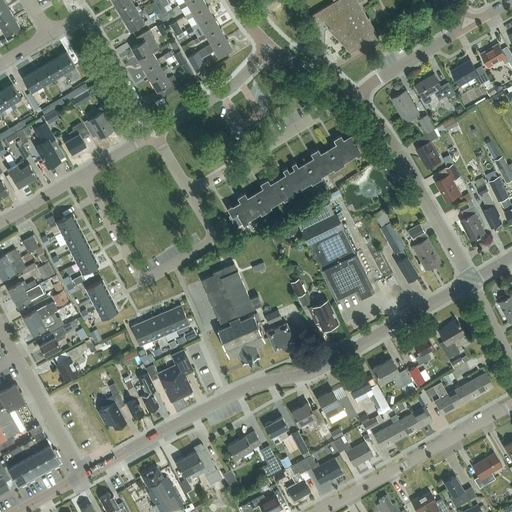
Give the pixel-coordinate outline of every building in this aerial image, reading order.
[(130,0),(112,0),(117,8),(130,0)] [(123,19),(138,10),(141,8),(138,3),(135,5),(131,0),(130,0),(117,8),(123,19)] [(169,14),(160,0),(154,0),(161,12),(157,14),(160,19),(169,14)] [(188,4),(192,11),(193,12),(206,4),(203,0),(189,0),(186,2),(185,0),(178,4),(181,8),(188,4)] [(328,28),(350,51),(378,35),(359,2),(361,0),(334,0),(334,1),(308,16),(314,25),(326,18),(332,24),(328,28)] [(0,23),(13,15),(7,4),(0,8),(0,23)] [(199,23),(213,15),(206,4),(193,12),(192,11),(185,15),(187,19),(194,15),(198,21),(199,23)] [(138,10),(123,19),(130,30),(147,20),(144,15),(141,16),(138,10)] [(0,29),(2,29),(6,35),(20,26),(13,15),(0,23),(0,29)] [(200,25),(204,32),(205,34),(219,26),(213,15),(199,23),(198,21),(191,26),(193,30),(200,25)] [(170,24),(176,34),(183,31),(176,20),(170,24)] [(162,35),(167,32),(162,23),(156,26),(162,35)] [(205,34),(204,32),(197,36),(200,40),(207,36),(211,43),(212,44),(225,36),(219,26),(205,34)] [(152,52),(159,48),(157,44),(150,48),(147,43),(155,38),(149,29),(136,36),(140,42),(131,47),(138,58),(151,50),(152,52)] [(225,36),(212,44),(211,43),(200,49),(204,56),(215,49),(218,55),(232,47),(225,36)] [(489,66),(502,58),(505,63),(511,59),(511,53),(508,46),(503,49),(499,43),(482,53),(489,66)] [(159,63),(166,58),(163,54),(156,59),(152,52),(151,50),(138,58),(144,69),(158,61),(159,63)] [(196,70),(206,64),(198,50),(187,57),(188,59),(195,71),(196,70)] [(66,51),(55,58),(64,72),(67,77),(72,75),(69,69),(75,65),(66,51)] [(44,64),(53,78),(64,72),(55,58),(44,64)] [(479,84),(484,82),(490,78),(482,65),(476,68),(471,60),(452,71),(460,85),(475,76),(479,84)] [(161,67),(159,63),(158,61),(144,69),(150,80),(164,72),(165,73),(172,69),(168,63),(161,67)] [(44,64),(34,70),(42,85),(53,78),(44,64)] [(188,77),(194,73),(191,68),(185,71),(188,77)] [(38,92),(36,89),(42,85),(34,70),(23,77),(31,91),(33,94),(38,92)] [(168,78),(165,73),(164,72),(150,80),(157,91),(159,89),(163,96),(180,86),(173,74),(168,78)] [(447,95),(449,98),(456,94),(449,81),(441,86),(435,74),(416,84),(423,96),(421,96),(424,102),(427,103),(431,100),(432,97),(430,94),(434,91),(439,99),(447,95)] [(498,91),(490,78),(484,82),(488,89),(487,90),(490,96),(498,91)] [(10,104),(9,104),(11,107),(16,104),(14,101),(21,97),(12,83),(1,90),(10,104)] [(85,83),(73,90),(76,95),(88,88),(85,83)] [(0,90),(0,113),(1,116),(6,113),(3,108),(9,104),(10,104),(1,90),(0,90)] [(73,90),(63,96),(65,101),(76,95),(73,90)] [(419,113),(406,90),(392,98),(405,121),(419,113)] [(496,101),(502,97),(498,91),(493,95),(496,101)] [(63,96),(53,102),(56,107),(65,101),(63,96)] [(75,107),(80,104),(76,96),(71,100),(75,107)] [(44,113),(56,107),(53,102),(42,109),(44,113)] [(108,122),(115,118),(106,103),(99,107),(101,112),(89,119),(99,136),(112,128),(108,122)] [(455,108),(459,114),(465,110),(461,104),(455,108)] [(54,119),(59,116),(54,109),(49,112),(54,119)] [(427,132),(435,127),(428,114),(419,119),(427,132)] [(31,115),(20,122),(23,126),(34,120),(31,115)] [(34,120),(37,125),(43,121),(40,117),(34,120)] [(461,128),(456,117),(443,123),(446,130),(454,126),(456,130),(461,128)] [(65,156),(55,138),(45,121),(33,127),(42,142),(36,145),(48,166),(60,159),(65,156)] [(69,132),(72,137),(65,141),(72,152),(86,144),(82,138),(89,134),(82,121),(72,127),(72,128),(72,127),(74,129),(69,132)] [(12,133),(23,126),(20,122),(9,128),(12,133)] [(31,131),(28,125),(16,131),(23,143),(28,140),(25,135),(31,131)] [(0,137),(1,139),(12,133),(9,128),(0,133),(0,137)] [(418,138),(422,145),(417,148),(428,167),(441,160),(430,141),(439,136),(434,129),(418,138)] [(6,137),(9,141),(19,136),(16,132),(6,137)] [(269,203),(281,196),(284,200),(294,193),(292,190),(309,179),(311,183),(322,177),(320,173),(332,166),(334,169),(345,163),(342,159),(355,152),(357,156),(362,152),(351,133),(350,134),(352,136),(344,141),(342,139),(343,138),(340,134),(333,138),(336,143),(336,142),(338,145),(321,155),(320,153),(320,152),(318,147),(310,152),(313,157),(314,156),(315,158),(298,168),(297,166),(298,166),(295,161),(291,163),(295,170),(291,173),(286,166),(282,169),(285,173),(286,173),(287,175),(270,185),(269,183),(270,182),(267,178),(260,182),(262,187),(263,186),(265,189),(248,199),(246,197),(247,196),(244,191),(237,196),(240,201),(241,200),(242,202),(234,207),(232,204),(226,207),(231,214),(228,216),(235,227),(243,223),(243,224),(249,221),(246,217),(259,210),(261,214),(272,207),(269,203)] [(492,139),(486,143),(490,151),(497,148),(492,139)] [(23,158),(29,155),(22,144),(17,147),(23,158)] [(507,182),(511,178),(511,173),(502,155),(495,159),(507,182)] [(24,166),(21,160),(16,163),(27,181),(36,176),(29,163),(24,166)] [(18,186),(27,181),(16,163),(8,169),(18,186)] [(447,201),(461,193),(453,179),(460,175),(453,163),(439,171),(443,178),(436,182),(447,201)] [(489,181),(499,201),(501,200),(506,210),(505,210),(511,222),(511,221),(511,201),(511,202),(509,196),(499,176),(489,181)] [(0,197),(9,192),(0,177),(0,197)] [(483,210),(492,227),(494,225),(497,226),(501,224),(502,221),(499,215),(500,215),(495,204),(495,205),(488,190),(489,190),(486,183),(477,187),(488,208),(483,210)] [(330,193),(333,199),(341,195),(338,189),(330,193)] [(466,202),(472,198),(469,192),(463,195),(466,202)] [(356,253),(343,226),(344,226),(337,213),(335,214),(329,202),(296,218),(308,243),(309,243),(321,270),(336,300),(355,291),(358,298),(374,290),(371,283),(356,253)] [(461,220),(471,239),(485,232),(475,213),(478,212),(474,205),(470,207),(462,211),(465,218),(461,220)] [(373,214),(380,227),(390,244),(395,242),(399,250),(407,246),(402,238),(400,238),(384,208),(373,214)] [(78,223),(72,212),(56,221),(61,232),(78,223)] [(294,220),(278,228),(281,235),(286,237),(296,233),(298,227),(294,220)] [(83,233),(78,223),(61,232),(66,242),(83,233)] [(418,235),(421,240),(412,246),(425,270),(441,261),(427,237),(424,232),(419,223),(408,229),(413,238),(418,235)] [(66,242),(71,252),(88,243),(83,233),(66,242)] [(28,251),(38,245),(33,234),(22,240),(28,251)] [(45,245),(50,242),(46,235),(41,238),(45,245)] [(71,252),(76,262),(93,254),(88,243),(71,252)] [(0,255),(0,267),(20,257),(16,248),(5,253),(0,255)] [(397,252),(401,259),(397,262),(408,280),(418,273),(407,255),(402,249),(397,252)] [(76,262),(82,273),(99,264),(93,254),(76,262)] [(57,255),(52,258),(55,265),(61,262),(57,255)] [(26,267),(20,257),(0,267),(0,273),(3,279),(15,272),(16,273),(26,267)] [(54,272),(48,260),(37,266),(40,272),(46,269),(49,275),(54,272)] [(214,274),(201,279),(222,327),(217,329),(221,337),(220,337),(220,338),(221,338),(224,345),(223,345),(224,346),(228,354),(233,352),(234,352),(235,351),(236,354),(239,353),(240,354),(239,354),(239,355),(240,355),(242,360),(248,357),(248,358),(251,357),(253,356),(253,355),(259,353),(257,348),(257,347),(256,347),(256,346),(259,344),(257,341),(259,341),(260,341),(259,341),(264,338),(261,330),(262,330),(261,329),(260,329),(257,322),(258,322),(261,321),(257,312),(254,313),(253,313),(248,315),(246,310),(254,307),(264,303),(260,293),(250,298),(238,270),(237,269),(234,262),(213,272),(214,274)] [(82,274),(72,279),(75,284),(84,279),(82,274)] [(298,296),(305,292),(298,277),(291,280),(298,296)] [(107,289),(102,278),(85,287),(91,298),(107,289)] [(20,281),(8,288),(13,297),(31,287),(37,284),(34,279),(26,283),(24,280),(21,282),(20,281)] [(53,283),(57,290),(62,287),(58,280),(53,283)] [(31,287),(13,297),(18,306),(31,299),(44,292),(39,282),(37,284),(31,287)] [(66,285),(70,292),(75,289),(72,282),(66,285)] [(58,306),(68,300),(62,289),(52,295),(58,306)] [(107,289),(91,298),(96,308),(113,299),(107,289)] [(510,321),(511,319),(511,294),(500,301),(510,321)] [(96,308),(101,319),(118,310),(113,299),(96,308)] [(323,328),(337,322),(327,299),(309,307),(315,322),(320,321),(323,328)] [(36,309),(23,316),(28,325),(51,313),(53,312),(58,309),(52,300),(45,303),(36,309)] [(177,329),(189,323),(181,304),(168,309),(177,329)] [(90,315),(86,308),(80,311),(84,318),(90,315)] [(156,315),(164,334),(177,329),(168,309),(156,315)] [(268,323),(282,318),(278,309),(264,315),(268,323)] [(51,313),(28,325),(33,335),(46,328),(46,327),(48,326),(50,329),(63,323),(60,316),(56,318),(53,312),(51,313)] [(144,320),(152,339),(164,334),(156,315),(144,320)] [(65,336),(63,333),(78,325),(74,319),(60,327),(50,332),(53,337),(40,344),(46,355),(60,347),(57,341),(65,336)] [(439,330),(444,339),(439,342),(448,358),(459,351),(453,340),(464,333),(459,324),(460,323),(458,321),(458,322),(456,319),(448,324),(449,325),(439,330)] [(144,320),(131,325),(140,345),(152,339),(144,320)] [(266,331),(275,350),(295,341),(286,322),(266,331)] [(176,338),(179,343),(186,340),(183,334),(176,338)] [(434,346),(427,336),(414,344),(420,354),(415,357),(419,364),(431,357),(427,350),(434,346)] [(91,352),(96,349),(90,338),(85,340),(91,352)] [(174,339),(168,342),(171,347),(177,344),(174,339)] [(88,347),(85,342),(66,351),(69,357),(57,363),(65,379),(78,372),(74,365),(85,359),(81,351),(88,347)] [(155,355),(162,351),(160,346),(152,350),(155,355)] [(183,349),(171,354),(176,364),(168,367),(181,394),(183,393),(185,394),(189,392),(190,390),(192,389),(185,374),(193,369),(183,349)] [(120,357),(124,365),(129,363),(127,360),(125,355),(124,354),(120,357)] [(479,364),(474,356),(468,359),(466,361),(470,369),(479,364)] [(398,388),(411,381),(405,368),(399,371),(391,357),(373,367),(380,381),(392,375),(398,388)] [(152,379),(159,376),(170,400),(172,399),(174,399),(179,397),(179,395),(181,394),(168,367),(158,372),(154,363),(146,367),(152,379)] [(417,384),(425,380),(416,365),(408,369),(417,384)] [(388,406),(386,401),(376,383),(370,386),(363,372),(346,381),(357,402),(374,393),(376,397),(380,404),(382,409),(388,406)] [(493,386),(485,372),(473,379),(480,393),(493,386)] [(152,390),(156,388),(148,373),(138,378),(146,393),(141,395),(148,410),(159,405),(152,390)] [(473,379),(460,386),(468,400),(480,393),(473,379)] [(131,380),(125,383),(128,388),(134,385),(131,380)] [(439,397),(435,400),(442,414),(455,407),(447,393),(441,381),(433,385),(439,397)] [(25,400),(15,382),(0,390),(0,441),(0,442),(4,440),(8,437),(11,435),(20,431),(8,409),(25,400)] [(114,382),(108,385),(113,394),(105,399),(108,404),(98,410),(106,423),(111,420),(115,428),(117,427),(117,428),(123,425),(122,424),(126,422),(118,408),(124,404),(118,392),(119,391),(114,382)] [(134,385),(128,388),(133,399),(126,402),(134,417),(144,412),(137,397),(139,396),(134,385)] [(455,407),(468,400),(460,386),(447,393),(455,407)] [(328,416),(338,411),(339,411),(344,408),(349,417),(356,413),(346,394),(338,399),(332,389),(318,397),(324,409),(328,416)] [(315,425),(324,421),(324,420),(317,407),(312,410),(308,402),(292,410),(299,425),(311,418),(315,425)] [(419,427),(432,419),(424,405),(411,413),(419,427)] [(370,418),(366,413),(359,417),(362,423),(370,418)] [(411,413),(398,420),(406,434),(419,427),(411,413)] [(395,440),(406,434),(398,420),(395,415),(390,418),(392,423),(387,426),(395,440)] [(270,436),(277,432),(281,439),(288,435),(285,429),(287,429),(286,427),(287,427),(282,416),(264,425),(270,436)] [(375,416),(362,423),(366,429),(378,422),(375,416)] [(32,437),(35,436),(50,464),(58,459),(58,460),(59,459),(39,423),(27,429),(32,437)] [(323,436),(330,433),(326,424),(319,428),(323,436)] [(330,431),(334,437),(343,432),(340,426),(330,431)] [(382,447),(395,440),(387,426),(374,433),(382,447)] [(302,453),(308,449),(298,430),(291,433),(302,453)] [(237,462),(244,459),(241,453),(261,442),(254,431),(246,436),(245,435),(227,445),(234,457),(237,462)] [(35,436),(32,437),(27,440),(43,469),(48,466),(47,465),(50,464),(35,436)] [(346,451),(354,465),(373,454),(365,440),(351,448),(347,441),(344,442),(341,436),(333,441),(339,451),(345,448),(347,451),(346,451)] [(37,472),(43,469),(27,440),(19,445),(34,473),(37,471),(37,472)] [(201,444),(202,445),(195,448),(196,450),(176,461),(176,462),(184,475),(187,474),(188,476),(191,474),(193,477),(203,471),(210,483),(221,477),(216,468),(203,446),(204,445),(203,443),(201,444)] [(269,444),(260,449),(273,472),(281,468),(269,444)] [(5,459),(1,461),(9,476),(13,474),(18,482),(19,482),(30,476),(30,475),(34,473),(19,445),(2,454),(5,459)] [(472,465),(479,476),(474,478),(479,487),(495,478),(491,471),(502,465),(494,452),(472,465)] [(334,476),(342,472),(334,457),(319,465),(318,462),(315,463),(311,454),(301,460),(306,469),(312,466),(320,482),(333,475),(334,476)] [(289,463),(286,456),(281,459),(284,467),(291,464),(290,462),(289,463)] [(0,491),(9,487),(4,479),(9,476),(1,461),(0,459),(0,491)] [(300,473),(306,469),(301,460),(290,465),(294,473),(291,475),(295,482),(287,487),(294,500),(311,491),(304,478),(303,478),(300,473)] [(157,465),(141,474),(150,489),(147,491),(158,511),(172,511),(183,506),(166,475),(164,477),(157,465)] [(455,475),(444,481),(452,495),(450,496),(456,506),(469,498),(463,489),(455,475)] [(235,476),(228,481),(232,489),(239,485),(235,476)] [(186,492),(192,489),(186,479),(180,482),(186,492)] [(419,496),(411,500),(418,511),(434,511),(439,509),(441,511),(449,511),(450,511),(441,498),(436,501),(430,491),(419,497),(419,496)] [(128,511),(122,501),(118,503),(113,494),(111,495),(109,492),(99,497),(107,511),(112,508),(114,511),(128,511)] [(252,500),(241,506),(244,511),(248,511),(253,509),(252,507),(255,505),(259,503),(263,511),(270,511),(282,506),(276,494),(266,499),(263,494),(252,500)] [(392,504),(387,494),(379,499),(381,502),(376,504),(380,511),(382,510),(383,511),(398,511),(400,511),(395,502),(392,504)] [(95,511),(90,502),(81,508),(82,511),(95,511)] [(482,511),(478,503),(462,511),(461,511),(482,511)]
